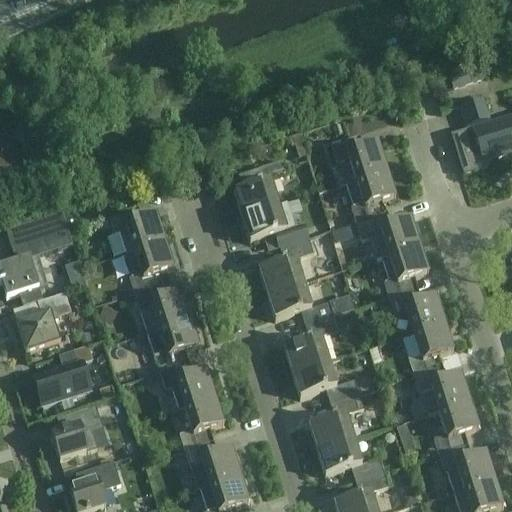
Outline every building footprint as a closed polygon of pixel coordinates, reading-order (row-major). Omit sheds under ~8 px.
[(447,72),(452,90),(482,81),(476,63),(447,72)] [(486,170),(484,165),(511,156),(511,120),(486,129),(485,125),(489,124),(482,103),(459,110),(467,134),(451,140),(463,178),(486,170)] [(339,127),(330,130),(334,140),(342,137),(339,127)] [(298,140),(288,143),(291,150),(294,149),(301,147),(298,140)] [(348,163),(355,185),(386,175),(379,153),(377,148),(363,153),(359,141),(331,149),(332,153),(336,167),(348,163)] [(241,194),(233,197),(241,222),(277,210),(270,186),(287,181),(283,166),(254,175),(237,180),(241,194)] [(344,188),(356,228),(380,220),(376,208),(394,202),(386,175),(355,185),(344,188)] [(274,239),(279,253),(308,243),(303,229),(295,232),(288,207),(277,210),(241,222),(249,247),(274,239)] [(347,210),(325,214),(327,223),(349,218),(347,210)] [(127,215),(109,221),(114,238),(126,234),(127,238),(120,240),(126,258),(133,256),(133,255),(163,245),(155,219),(136,225),(132,214),(127,215)] [(0,223),(0,228),(3,239),(36,230),(32,215),(0,223)] [(381,239),(388,260),(418,251),(410,224),(383,232),(380,220),(356,228),(361,245),(381,239)] [(15,266),(0,270),(0,284),(6,302),(19,298),(38,292),(39,292),(47,289),(38,259),(49,256),(44,242),(10,253),(15,266)] [(258,275),(266,300),(302,288),(295,264),(313,259),(308,243),(279,253),(283,267),(258,275)] [(124,259),(131,280),(128,281),(134,298),(157,290),(153,279),(172,273),(163,245),(133,255),(133,256),(124,259)] [(388,260),(381,263),(388,285),(383,286),(389,303),(412,296),(409,284),(427,278),(418,251),(388,260)] [(300,317),(304,331),(333,321),(328,307),(310,313),(302,288),(266,300),(274,325),(300,317)] [(157,290),(134,298),(139,316),(146,337),(158,333),(188,323),(180,297),(161,303),(157,290)] [(38,292),(19,298),(23,310),(36,306),(43,304),(39,292),(38,292)] [(406,317),(413,338),(443,329),(435,302),(416,308),(412,296),(389,303),(394,321),(406,317)] [(52,323),(70,317),(64,297),(43,304),(36,306),(40,319),(14,327),(24,359),(59,348),(52,323)] [(347,297),(335,300),(339,315),(351,311),(347,297)] [(125,310),(131,327),(141,324),(136,306),(125,310)] [(104,309),(97,321),(109,327),(115,315),(104,309)] [(283,352),(291,377),(327,366),(320,342),(338,336),(333,321),(304,331),(308,345),(283,352)] [(158,333),(146,337),(153,360),(158,376),(182,368),(179,357),(197,351),(188,323),(158,333)] [(407,327),(396,331),(404,354),(416,349),(407,327)] [(408,364),(414,381),(438,374),(434,362),(451,356),(443,329),(413,338),(420,360),(408,364)] [(89,336),(79,339),(83,351),(93,348),(89,336)] [(79,368),(91,364),(87,351),(59,360),(62,373),(32,382),(41,411),(88,397),(79,368)] [(377,352),(368,354),(372,366),(380,363),(377,352)] [(325,395),(329,408),(358,399),(353,385),(335,390),(327,366),(291,377),(299,403),(325,395)] [(182,368),(158,376),(164,394),(170,392),(177,414),(183,412),(214,402),(205,375),(186,381),(182,368)] [(432,395),(439,416),(469,407),(460,380),(441,386),(438,374),(414,381),(419,399),(432,395)] [(151,379),(144,381),(146,389),(153,387),(151,379)] [(308,430),(316,455),(353,444),(345,419),(362,414),(358,399),(329,408),(333,422),(308,430)] [(178,438),(183,455),(207,447),(204,436),(222,430),(214,402),(183,412),(190,434),(178,438)] [(433,442),(439,459),(463,452),(459,440),(477,434),(469,407),(439,416),(445,438),(433,442)] [(417,413),(422,431),(440,426),(435,408),(417,413)] [(101,435),(98,423),(94,412),(56,423),(60,435),(50,438),(58,465),(86,457),(81,441),(101,435)] [(403,430),(396,432),(400,442),(409,439),(406,429),(403,430)] [(350,473),(354,486),(383,477),(379,463),(361,468),(353,444),(316,455),(324,481),(350,473)] [(207,447),(183,455),(189,473),(196,494),(199,493),(208,490),(239,480),(230,454),(211,460),(207,447)] [(444,477),(447,476),(453,498),(494,485),(485,458),(467,464),(463,452),(439,459),(444,477)] [(77,491),(68,494),(73,511),(103,511),(104,511),(100,496),(109,493),(120,489),(116,479),(113,467),(74,479),(77,491)] [(333,508),(334,511),(375,511),(370,498),(388,492),(383,477),(354,486),(359,500),(333,508)] [(208,490),(199,493),(205,511),(234,511),(247,508),(239,480),(208,490)] [(453,498),(454,498),(458,511),(502,511),(494,485),(453,498)] [(403,501),(402,505),(404,511),(408,511),(416,510),(412,498),(403,501)]
